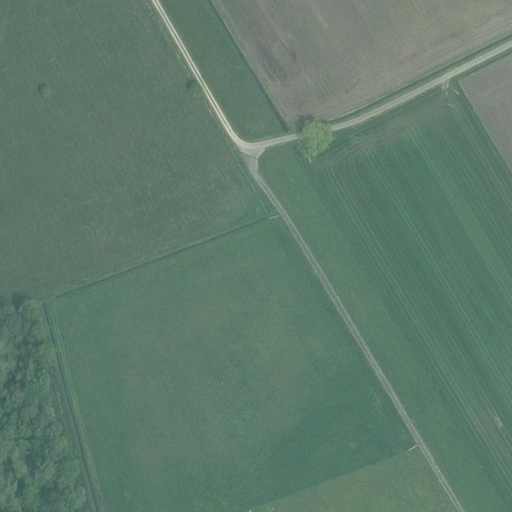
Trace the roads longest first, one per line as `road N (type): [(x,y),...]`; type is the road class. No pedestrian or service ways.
road 1 (track): [(462,511),(247,148)]
road 2 (track): [(247,148),(350,126),(511,46)]
road 3 (track): [(247,148),(234,139),(155,0)]
